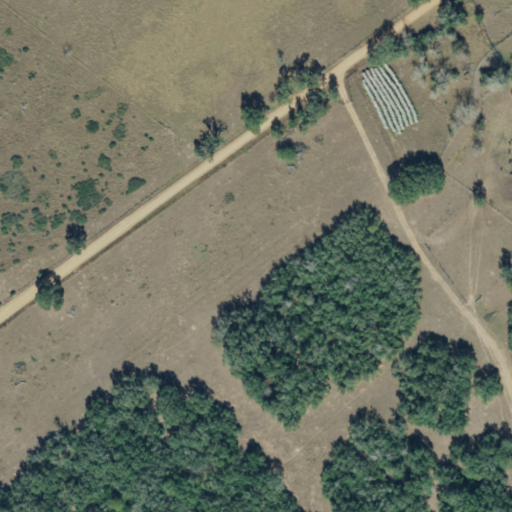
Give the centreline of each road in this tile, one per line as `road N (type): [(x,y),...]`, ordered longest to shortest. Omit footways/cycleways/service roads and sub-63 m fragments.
road 1 (residential): [(0,313),(432,0)]
road 2 (track): [(511,115),(417,11)]
